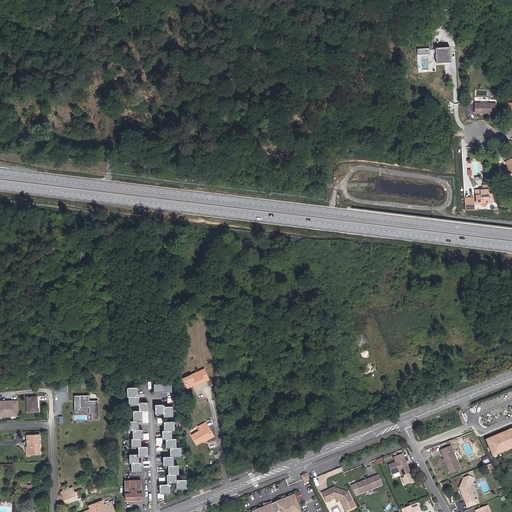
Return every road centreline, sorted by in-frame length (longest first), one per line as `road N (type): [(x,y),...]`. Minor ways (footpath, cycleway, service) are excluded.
road 1 (primary): [(0,183),(511,247)]
road 2 (primary): [(511,235),(0,173)]
road 3 (tertiary): [(275,471),(402,419)]
road 4 (tertiary): [(401,417),(275,471)]
